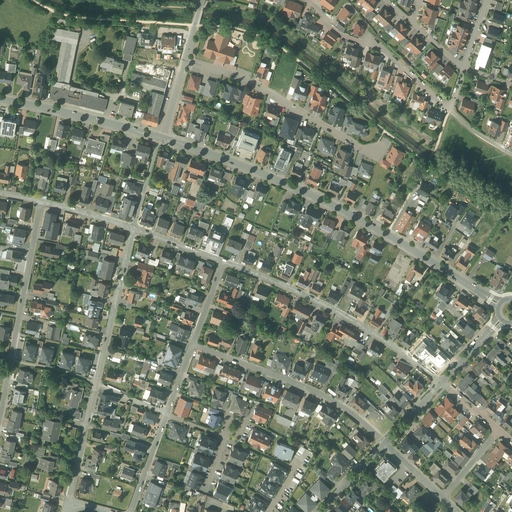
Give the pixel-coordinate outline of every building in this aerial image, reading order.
[(290,1),(287,0),(283,11),(285,12),(285,13),(294,17),(295,15),(297,16),(301,6),(298,4),(290,1)] [(320,0),(320,1),(330,9),(336,0),(320,0)] [(377,2),(374,0),(367,0),(363,5),(369,10),(370,9),(377,2)] [(463,0),(463,2),(461,1),(459,5),(461,5),(459,10),(462,11),(460,16),(471,20),(473,14),(473,15),(476,7),(475,6),(476,0),(463,0)] [(503,4),(497,1),(494,9),(501,11),(503,4)] [(345,7),(343,10),(340,13),(341,13),(338,16),(346,21),(348,18),(348,19),(350,16),(350,15),(352,13),(345,7)] [(379,20),(388,11),(386,10),(386,11),(382,7),(376,14),(375,16),(379,20)] [(433,9),(426,7),(425,10),(425,11),(425,12),(424,11),(424,13),(435,17),(437,11),(433,9)] [(373,12),(370,9),(369,10),(365,15),(368,18),(373,12)] [(385,25),(387,21),(392,16),(389,13),(388,11),(379,20),(385,25)] [(504,15),(494,12),(491,20),(500,23),(501,23),(504,15)] [(435,17),(424,13),(423,15),(424,15),(423,16),(422,20),(429,22),(433,23),(435,17)] [(313,17),(305,14),(303,19),(301,25),(309,28),(311,24),(313,17)] [(500,23),(491,20),(489,26),(498,29),(500,23)] [(398,21),(393,27),(390,30),(395,34),(404,26),(401,23),(401,24),(398,21)] [(360,23),(358,22),(356,23),(353,32),(359,34),(361,35),(362,32),(362,31),(364,28),(364,27),(364,26),(361,25),(360,23)] [(345,28),(338,23),(335,27),(342,32),(345,28)] [(319,27),(311,24),(309,28),(307,31),(316,34),(319,27)] [(468,29),(457,25),(456,27),(452,25),(446,42),(450,44),(450,46),(461,50),(462,46),(463,43),(466,36),(468,29)] [(406,28),(404,26),(395,34),(400,39),(403,35),(408,30),(406,28)] [(489,26),(486,34),(496,38),(499,29),(498,29),(489,26)] [(79,32),(54,27),(52,40),(62,41),(51,98),(104,111),(107,99),(98,97),(99,93),(69,85),(70,84),(69,84),(79,32)] [(337,36),(330,30),(327,34),(334,40),(337,36)] [(146,34),(142,34),(141,44),(151,44),(152,44),(153,34),(149,34),(146,33),(146,34)] [(205,52),(204,54),(215,58),(215,57),(218,58),(218,59),(229,63),(230,60),(231,61),(235,49),(226,46),(229,37),(218,33),(215,42),(209,40),(204,52),(205,52)] [(326,33),(320,41),(329,48),(335,40),(334,40),(327,34),(326,33)] [(124,53),(133,55),(137,38),(127,35),(122,52),(124,53)] [(406,38),(403,35),(400,39),(398,41),(401,44),(406,38)] [(414,36),(409,41),(406,44),(411,48),(419,40),(418,38),(417,39),(414,36)] [(492,40),(484,37),(482,44),(490,46),(492,40)] [(409,41),(406,38),(401,44),(404,47),(406,44),(409,41)] [(421,41),(419,40),(411,48),(416,53),(419,50),(424,45),(420,42),(421,41)] [(490,46),(482,44),(479,53),(486,56),(490,46)] [(353,47),(348,46),(343,60),(343,61),(351,63),(351,65),(356,67),(356,65),(359,58),(356,57),(356,56),(358,49),(353,47)] [(439,58),(432,51),(430,54),(428,52),(425,55),(428,57),(426,59),(431,64),(429,66),(431,67),(436,61),(439,58)] [(133,55),(124,53),(122,59),(131,61),(133,55)] [(370,54),(367,53),(363,64),(369,66),(373,55),(370,53),(370,54)] [(479,53),(475,63),(483,65),(486,56),(479,53)] [(114,58),(103,55),(101,64),(107,65),(107,67),(111,68),(113,60),(114,58)] [(377,56),(373,55),(369,66),(376,68),(379,57),(376,56),(377,56)] [(124,63),(113,60),(111,68),(111,69),(117,70),(117,72),(121,73),(124,63)] [(436,61),(431,67),(434,70),(440,64),(436,61)] [(434,70),(434,71),(439,75),(440,73),(439,72),(443,67),(440,64),(434,70)] [(443,67),(439,72),(440,73),(446,78),(447,77),(448,77),(450,75),(450,74),(453,70),(446,64),(443,67)] [(261,66),(260,65),(259,69),(258,69),(257,71),(258,71),(257,75),(265,78),(266,75),(269,76),(271,70),(268,69),(268,68),(265,67),(261,66)] [(390,70),(381,67),(377,81),(380,82),(385,84),(389,73),(390,70)] [(8,73),(0,71),(0,81),(3,82),(3,81),(10,82),(12,73),(11,73),(12,72),(11,70),(8,70),(8,73)] [(168,80),(133,72),(130,85),(154,91),(164,94),(168,80)] [(394,74),(389,73),(385,84),(380,82),(379,85),(389,89),(394,74)] [(32,76),(19,74),(17,83),(25,84),(24,88),(29,90),(32,76)] [(45,75),(39,74),(37,83),(39,84),(36,94),(45,96),(47,85),(43,84),(45,75)] [(201,78),(191,75),(187,87),(197,90),(201,78)] [(402,77),(396,75),(394,84),(397,85),(398,82),(400,83),(402,77)] [(301,79),(293,77),(291,85),(295,87),(296,84),(299,85),(301,79)] [(216,83),(207,80),(203,94),(207,95),(208,93),(212,94),(212,95),(213,95),(216,83)] [(487,84),(478,81),(475,89),(484,92),(485,91),(487,84)] [(400,83),(398,82),(397,85),(394,94),(397,95),(397,96),(397,97),(398,98),(399,98),(401,98),(402,98),(402,96),(405,98),(410,86),(405,84),(406,83),(403,82),(402,83),(400,83)] [(237,87),(227,84),(222,96),(233,100),(234,97),(235,96),(237,97),(237,98),(242,100),(245,92),(238,89),(238,90),(237,89),(237,87)] [(299,85),(296,84),(295,87),(292,95),(295,96),(295,97),(299,98),(303,100),(307,90),(306,90),(303,89),(304,87),(299,85)] [(318,88),(312,85),(309,94),(313,95),(314,92),(317,92),(318,88)] [(503,90),(494,86),(491,96),(499,99),(500,100),(501,98),(503,90)] [(164,94),(154,91),(148,112),(153,113),(152,115),(158,116),(164,94)] [(317,92),(314,92),(313,95),(311,102),(313,102),(311,108),(322,111),(327,97),(322,96),(322,94),(317,92)] [(423,97),(413,93),(411,101),(414,102),(414,104),(418,106),(418,105),(420,106),(422,99),(423,97)] [(246,95),(243,103),(247,104),(250,97),(252,98),(252,97),(246,95)] [(252,98),(250,97),(247,104),(246,108),(251,110),(250,112),(255,114),(256,110),(257,111),(260,102),(259,101),(259,99),(255,98),(255,99),(252,98)] [(480,100),(471,97),(470,101),(474,103),(474,104),(478,106),(480,100)] [(501,98),(500,100),(499,99),(497,106),(503,108),(506,99),(501,98)] [(428,101),(422,99),(420,106),(419,107),(425,109),(427,103),(428,101)] [(470,101),(463,99),(460,108),(465,110),(465,112),(467,111),(473,113),(474,109),(472,108),(474,104),(474,103),(470,101)] [(134,105),(121,102),(118,112),(131,116),(134,105)] [(184,122),(187,123),(191,111),(193,111),(195,106),(186,103),(185,106),(182,105),(176,123),(182,125),(184,122)] [(278,109),(268,106),(266,112),(265,112),(264,112),(263,115),(264,116),(267,116),(268,116),(268,115),(273,117),(275,118),(276,116),(277,114),(277,113),(278,112),(277,111),(278,109)] [(335,110),(330,109),(328,115),(331,116),(330,119),(339,122),(340,118),(341,115),(342,116),(344,111),(343,110),(343,109),(336,107),(335,110)] [(430,109),(429,109),(428,111),(428,112),(427,113),(426,115),(427,116),(425,119),(431,121),(431,122),(435,123),(438,124),(442,114),(434,112),(435,111),(430,109)] [(152,115),(144,112),(141,121),(156,125),(158,119),(159,116),(158,116),(152,115)] [(275,118),(273,117),(270,124),(277,126),(279,117),(276,116),(275,118)] [(278,134),(292,139),(298,121),(285,116),(278,134)] [(351,118),(346,116),(343,124),(349,126),(349,125),(350,125),(349,125),(351,118)] [(15,121),(2,119),(0,130),(0,132),(13,135),(15,121)] [(36,121),(25,119),(23,127),(23,129),(25,130),(34,131),(36,121)] [(201,128),(198,127),(198,126),(191,123),(188,131),(191,132),(191,133),(192,133),(193,133),(193,136),(194,136),(194,137),(203,140),(203,139),(205,134),(206,130),(209,121),(203,120),(201,128)] [(509,122),(502,120),(501,124),(502,125),(501,129),(506,131),(509,122)] [(366,126),(352,121),(350,125),(349,131),(359,134),(360,132),(364,133),(366,126)] [(501,124),(492,121),(489,131),(499,135),(501,129),(502,125),(501,124)] [(68,126),(59,124),(57,134),(65,136),(68,126)] [(236,126),(230,124),(228,130),(228,132),(232,133),(233,135),(236,126)] [(313,131),(304,127),(303,130),(301,136),(303,137),(310,139),(313,131)] [(83,131),(74,129),(72,138),(81,140),(82,138),(83,131)] [(258,138),(242,132),(241,135),(240,135),(236,145),(244,148),(245,145),(247,146),(246,149),(254,152),(257,142),(258,138)] [(230,137),(220,134),(218,137),(217,138),(215,143),(220,144),(220,145),(223,146),(224,146),(227,147),(230,137)] [(126,140),(114,137),(111,147),(123,150),(126,140)] [(105,142),(89,138),(85,151),(101,155),(105,142)] [(333,142),(321,139),(318,148),(328,152),(329,152),(332,146),(333,142)] [(150,147),(138,143),(135,153),(137,153),(136,156),(142,158),(142,160),(146,161),(150,147)] [(336,147),(332,146),(329,152),(328,152),(327,154),(333,155),(336,147)] [(404,153),(393,147),(387,159),(397,165),(398,163),(399,162),(401,160),(400,159),(404,153)] [(271,153),(261,149),(257,159),(258,160),(258,161),(261,162),(261,161),(265,162),(267,159),(269,159),(271,153)] [(343,150),(340,149),(338,153),(337,153),(336,158),(337,158),(334,166),(342,169),(343,166),(346,167),(347,164),(350,153),(347,152),(347,151),(343,150)] [(170,153),(160,150),(158,158),(159,158),(157,164),(162,166),(163,164),(163,163),(166,164),(168,161),(168,160),(170,153)] [(126,153),(124,162),(134,165),(136,156),(126,153)] [(281,154),(279,159),(275,158),(272,165),(283,170),(288,157),(281,154)] [(187,158),(177,155),(175,163),(180,165),(184,166),(187,158)] [(390,163),(383,159),(380,165),(387,169),(390,163)] [(198,162),(191,160),(188,169),(192,170),(192,172),(194,173),(198,162)] [(175,163),(173,162),(169,172),(168,178),(176,180),(179,170),(180,165),(175,163)] [(205,165),(198,162),(194,173),(197,174),(198,172),(202,174),(205,165)] [(371,166),(361,162),(358,171),(368,174),(371,166)] [(327,166),(321,163),(319,167),(321,168),(321,169),(320,172),(324,173),(327,166)] [(27,166),(18,164),(16,173),(20,174),(19,177),(25,178),(27,166)] [(347,164),(346,167),(343,166),(342,169),(341,172),(350,175),(353,166),(347,164)] [(302,170),(293,166),(290,173),(294,175),(299,177),(302,170)] [(321,169),(314,166),(310,173),(318,176),(320,172),(321,169)] [(49,170),(37,167),(34,178),(40,179),(38,187),(44,189),(47,176),(48,176),(49,170)] [(223,171),(212,167),(208,176),(209,176),(209,175),(217,178),(217,180),(216,183),(215,183),(223,186),(226,179),(221,177),(223,171)] [(5,173),(0,172),(0,180),(8,182),(10,182),(11,178),(9,178),(10,174),(9,174),(5,173)] [(310,173),(310,172),(306,180),(316,185),(319,177),(318,176),(310,173)] [(237,177),(233,186),(235,186),(233,191),(240,194),(243,190),(244,190),(248,181),(237,177)] [(67,183),(56,180),(54,188),(60,190),(60,192),(65,193),(67,183)] [(353,182),(348,180),(347,181),(345,186),(349,189),(353,182)] [(127,181),(124,190),(137,194),(139,187),(134,185),(134,183),(127,181)] [(332,181),(332,183),(331,183),(327,190),(328,190),(327,191),(331,193),(332,192),(336,194),(340,187),(334,184),(335,182),(332,181)] [(426,196),(431,187),(422,182),(417,191),(422,194),(426,196)] [(106,183),(105,183),(102,193),(98,197),(109,200),(106,211),(111,213),(115,197),(110,196),(114,185),(106,183)] [(267,188),(257,184),(254,192),(255,192),(253,195),(258,197),(259,194),(264,195),(267,188)] [(91,187),(84,186),(82,196),(88,198),(91,187)] [(352,193),(348,191),(344,198),(353,203),(357,196),(354,194),(355,193),(353,192),(352,193)] [(422,194),(419,198),(426,202),(429,197),(426,196),(422,194)] [(82,196),(81,196),(79,203),(87,206),(89,198),(88,198),(82,196)] [(125,196),(119,214),(131,218),(137,200),(125,196)] [(98,197),(97,197),(95,205),(101,208),(101,210),(106,211),(109,200),(98,197)] [(372,197),(369,202),(365,210),(372,213),(377,205),(376,205),(378,201),(372,197)] [(195,201),(187,198),(185,204),(193,207),(195,201)] [(293,201),(290,200),(288,203),(286,208),(286,209),(296,213),(300,204),(296,203),(296,202),(293,201)] [(204,205),(195,201),(193,207),(202,210),(204,205)] [(284,201),(280,210),(285,212),(286,209),(286,208),(288,203),(284,201)] [(168,204),(161,202),(158,209),(165,212),(168,204)] [(466,208),(460,204),(457,209),(459,210),(458,213),(461,215),(466,208)] [(451,205),(445,214),(446,215),(449,217),(450,217),(454,219),(458,213),(459,210),(457,209),(451,205)] [(320,212),(308,206),(303,216),(312,220),(313,218),(317,220),(320,212)] [(30,209),(20,207),(19,210),(21,210),(19,221),(24,222),(24,218),(28,219),(30,209)] [(150,209),(145,207),(142,215),(140,222),(150,226),(151,222),(153,223),(155,218),(147,215),(150,209)] [(389,214),(384,211),(380,218),(389,223),(393,216),(396,210),(395,210),(392,208),(389,214)] [(56,214),(47,212),(47,214),(47,217),(45,216),(43,224),(45,224),(45,227),(47,228),(47,232),(48,232),(48,236),(56,238),(59,222),(55,221),(56,214)] [(400,220),(396,227),(405,232),(414,217),(411,215),(407,213),(405,212),(401,219),(405,221),(404,222),(400,220)] [(466,214),(461,223),(465,225),(467,226),(470,228),(471,227),(475,220),(472,218),(466,214)] [(226,216),(223,223),(230,226),(233,219),(226,216)] [(334,222),(325,218),(321,227),(329,231),(330,232),(331,229),(334,222)] [(68,223),(66,222),(63,231),(71,234),(72,229),(77,230),(79,222),(69,219),(68,223)] [(159,219),(155,228),(165,232),(168,224),(162,222),(162,220),(159,219)] [(177,227),(173,226),(171,234),(180,237),(184,226),(182,225),(184,221),(179,220),(177,227)] [(197,228),(190,226),(187,235),(198,240),(200,236),(201,237),(204,229),(207,231),(209,224),(200,220),(197,228)] [(423,222),(419,220),(413,231),(423,236),(429,226),(423,222)] [(351,228),(342,223),(338,230),(339,231),(336,237),(342,240),(344,234),(347,235),(351,228)] [(104,228),(94,226),(93,233),(92,237),(101,239),(102,232),(103,232),(104,228)] [(225,232),(211,226),(205,241),(219,246),(225,232)] [(474,229),(471,227),(470,228),(467,226),(464,230),(471,235),(474,229)] [(23,230),(15,228),(14,237),(20,238),(19,241),(24,242),(25,236),(26,231),(23,230)] [(330,232),(329,231),(329,232),(328,232),(326,236),(331,239),(333,235),(335,231),(331,229),(330,232)] [(250,234),(243,231),(241,237),(247,240),(250,234)] [(124,236),(111,232),(109,236),(113,237),(112,241),(122,244),(124,236)] [(367,237),(361,234),(362,234),(358,232),(353,239),(351,243),(357,247),(359,243),(363,245),(363,244),(367,237)] [(81,235),(75,234),(73,241),(80,243),(81,235)] [(431,236),(426,244),(430,246),(435,250),(440,242),(436,240),(438,237),(435,235),(433,238),(431,236)] [(241,243),(229,238),(225,247),(230,249),(230,248),(238,251),(237,252),(238,252),(241,243)] [(254,242),(247,240),(244,247),(251,250),(254,242)] [(383,246),(374,241),(371,248),(375,251),(374,252),(378,254),(379,253),(383,246)] [(56,247),(49,245),(49,246),(42,244),(40,254),(46,255),(46,254),(58,257),(60,248),(56,247)] [(150,248),(139,244),(136,252),(147,257),(150,248)] [(363,245),(359,252),(364,255),(368,247),(363,244),(363,245)] [(476,250),(468,245),(465,250),(471,255),(472,256),(476,250)] [(278,246),(274,254),(278,257),(282,248),(278,246)] [(455,253),(446,247),(442,254),(445,257),(450,260),(455,253)] [(173,253),(163,249),(160,258),(164,260),(170,262),(173,253)] [(494,253),(487,249),(483,256),(489,260),(494,253)] [(92,251),(89,250),(87,258),(96,260),(98,253),(92,251)] [(465,250),(455,264),(463,269),(469,261),(467,260),(471,255),(465,250)] [(22,252),(13,251),(12,258),(11,259),(20,261),(22,261),(22,256),(21,256),(22,252)] [(255,257),(245,253),(242,260),(252,264),(255,257)] [(379,258),(372,254),(369,259),(377,263),(379,258)] [(266,261),(264,260),(263,260),(262,262),(260,268),(268,271),(272,263),(271,263),(273,257),(268,255),(266,261)] [(188,259),(186,258),(180,256),(178,261),(176,267),(181,269),(180,269),(186,271),(191,273),(193,266),(195,261),(188,259)] [(114,261),(104,259),(103,263),(104,263),(103,269),(102,268),(101,272),(99,271),(98,275),(100,275),(100,276),(110,278),(112,271),(111,270),(113,261),(114,261)] [(205,263),(199,260),(196,267),(201,269),(203,265),(204,265),(205,263)] [(148,264),(145,264),(143,271),(142,271),(141,277),(136,275),(134,283),(143,285),(143,282),(148,283),(150,274),(151,274),(153,266),(148,264)] [(424,269),(415,264),(411,270),(411,271),(416,273),(420,276),(424,269)] [(204,265),(203,265),(201,269),(200,272),(204,274),(202,280),(207,282),(212,268),(204,265)] [(498,268),(497,270),(496,270),(495,273),(495,274),(491,283),(500,288),(503,281),(505,281),(509,274),(507,273),(506,272),(498,268)] [(283,269),(280,276),(288,279),(291,273),(288,271),(283,269)] [(416,273),(411,271),(406,279),(405,280),(409,283),(410,282),(411,281),(410,280),(411,278),(412,279),(416,273)] [(1,274),(0,282),(0,286),(8,288),(7,288),(8,283),(16,285),(18,277),(9,275),(2,274),(1,274)] [(237,278),(227,274),(225,282),(234,285),(237,278)] [(303,277),(300,276),(297,283),(305,287),(308,280),(307,279),(303,277)] [(43,284),(35,283),(34,287),(33,287),(32,290),(33,290),(33,291),(42,292),(43,289),(49,290),(51,283),(43,282),(43,284)] [(110,284),(101,282),(99,292),(98,294),(107,296),(110,284)] [(321,287),(313,283),(310,290),(318,293),(321,287)] [(452,290),(443,283),(436,293),(443,299),(445,300),(452,290)] [(354,284),(353,284),(350,288),(347,294),(351,296),(351,295),(358,299),(360,295),(362,291),(363,289),(354,284)] [(268,290),(258,286),(254,295),(260,297),(265,299),(266,295),(267,295),(268,290)] [(339,295),(333,292),(334,291),(331,289),(330,290),(326,298),(336,303),(339,295)] [(140,293),(130,290),(127,300),(135,302),(136,299),(138,299),(140,293)] [(202,296),(189,292),(186,298),(185,301),(191,304),(192,302),(199,304),(202,296)] [(230,295),(224,293),(223,293),(220,292),(217,300),(226,303),(226,305),(231,307),(232,304),(234,305),(236,300),(229,297),(230,295)] [(14,296),(6,294),(5,295),(0,293),(0,303),(4,304),(4,303),(12,304),(14,296)] [(289,299),(278,294),(274,303),(280,306),(280,305),(284,307),(284,308),(285,306),(289,299)] [(473,304),(459,294),(454,302),(464,308),(466,305),(470,308),(473,304)] [(365,300),(360,298),(357,304),(361,307),(365,300)] [(445,300),(443,299),(437,307),(442,311),(448,305),(444,302),(445,300)] [(44,303),(31,301),(30,309),(42,312),(44,303)] [(97,305),(88,302),(87,308),(89,308),(87,316),(88,316),(97,318),(100,306),(100,305),(97,305)] [(301,304),(296,302),(292,310),(297,313),(295,317),(299,319),(300,318),(300,317),(305,319),(306,317),(310,310),(301,305),(301,304)] [(464,308),(454,302),(452,305),(458,310),(463,314),(465,316),(468,311),(464,308)] [(183,306),(174,303),(173,308),(182,311),(181,311),(183,306)] [(357,304),(354,308),(352,306),(350,310),(352,312),(361,317),(365,309),(361,307),(357,304)] [(290,308),(285,306),(284,308),(281,314),(286,316),(290,308)] [(488,314),(480,306),(475,311),(474,313),(480,318),(479,320),(482,322),(486,318),(485,317),(488,314)] [(463,314),(458,310),(453,314),(459,319),(463,314)] [(186,312),(183,311),(182,311),(179,320),(182,321),(188,323),(188,322),(192,323),(195,315),(192,315),(193,313),(186,311),(186,312)] [(219,323),(223,325),(225,319),(230,321),(231,317),(222,313),(222,314),(214,311),(211,318),(216,320),(215,322),(219,323)] [(326,318),(317,313),(313,321),(314,322),(319,324),(322,325),(324,322),(325,323),(327,319),(326,318)] [(374,314),(372,313),(370,317),(372,318),(369,322),(377,327),(382,319),(378,317),(374,314)] [(97,318),(88,316),(86,324),(89,324),(89,325),(93,326),(93,325),(97,326),(98,318),(97,318)] [(397,321),(392,317),(387,325),(390,327),(387,333),(393,337),(398,330),(397,330),(400,326),(401,325),(401,324),(400,325),(396,322),(397,321)] [(300,319),(295,330),(301,333),(303,329),(306,322),(300,319)] [(466,326),(460,320),(456,324),(462,330),(466,326)] [(34,323),(27,322),(26,331),(36,333),(38,323),(34,323)] [(319,324),(314,322),(311,328),(316,331),(319,324)] [(338,329),(333,326),(329,332),(330,333),(327,337),(332,340),(335,335),(339,338),(341,334),(345,336),(350,329),(341,324),(339,327),(338,329)] [(474,331),(467,324),(466,326),(462,330),(461,330),(468,337),(474,331)] [(56,326),(49,325),(47,336),(54,338),(56,326)] [(10,328),(1,326),(0,330),(0,337),(8,339),(10,328)] [(189,330),(177,326),(176,329),(176,330),(177,330),(175,335),(175,337),(178,338),(186,340),(189,330)] [(131,329),(125,327),(125,329),(121,328),(119,336),(122,337),(120,344),(127,346),(129,338),(131,329)] [(350,329),(345,336),(346,336),(343,340),(352,345),(354,341),(359,334),(350,329)] [(413,329),(408,337),(412,339),(417,332),(413,329)] [(312,334),(305,330),(303,334),(302,336),(309,340),(312,334)] [(456,339),(448,332),(445,335),(443,337),(447,340),(450,343),(447,345),(449,346),(449,347),(454,352),(462,344),(456,339)] [(99,336),(85,333),(83,344),(96,348),(99,336)] [(405,334),(400,342),(407,347),(412,339),(408,337),(405,334)] [(218,338),(210,335),(207,342),(216,345),(217,342),(221,343),(222,339),(218,337),(218,338)] [(232,338),(224,335),(222,339),(221,343),(229,346),(231,342),(232,338)] [(247,340),(239,337),(235,349),(243,352),(246,344),(247,340)] [(382,349),(372,342),(367,350),(379,357),(382,353),(380,352),(382,349)] [(34,360),(37,346),(25,343),(22,357),(34,360)] [(260,345),(255,343),(252,350),(258,352),(260,345)] [(163,361),(175,366),(182,348),(169,344),(163,361)] [(503,350),(497,344),(492,350),(497,355),(500,353),(503,350)] [(50,363),(54,349),(42,346),(39,360),(50,363)] [(252,350),(249,357),(258,361),(261,353),(258,352),(252,350)] [(362,350),(358,357),(362,360),(366,352),(362,350)] [(497,355),(492,350),(487,355),(492,361),(495,357),(497,355)] [(71,368),(74,354),(62,351),(59,365),(71,368)] [(505,352),(502,355),(500,353),(497,355),(507,364),(510,361),(505,356),(507,354),(505,352)] [(285,356),(280,354),(280,355),(280,354),(279,356),(275,355),(273,360),(272,364),(276,366),(276,365),(286,368),(288,364),(290,358),(285,356)] [(507,364),(497,355),(495,357),(505,366),(507,364)] [(87,373),(90,359),(78,356),(75,370),(87,373)] [(205,358),(200,356),(199,359),(198,359),(197,361),(197,362),(196,366),(197,367),(204,369),(208,358),(205,357),(205,358)] [(215,361),(210,359),(208,358),(204,369),(210,371),(212,372),(213,368),(214,367),(215,365),(213,365),(215,361)] [(483,359),(478,364),(483,370),(485,368),(489,364),(483,359)] [(313,363),(306,361),(304,367),(307,368),(306,370),(309,372),(313,363)] [(339,366),(328,361),(326,367),(330,368),(329,370),(335,373),(339,366)] [(409,368),(399,361),(396,365),(393,369),(395,371),(403,377),(409,368)] [(392,362),(387,368),(391,371),(393,369),(396,365),(392,362)] [(300,364),(298,363),(296,364),(296,363),(292,373),(296,375),(296,376),(299,377),(299,376),(303,377),(306,370),(307,368),(304,367),(300,365),(300,364)] [(221,367),(218,374),(228,378),(232,367),(224,364),(223,366),(222,366),(221,367)] [(328,369),(316,364),(311,374),(318,377),(317,379),(323,382),(325,377),(325,376),(327,376),(329,372),(327,371),(328,369)] [(478,364),(472,370),(478,375),(481,372),(483,370),(478,364)] [(240,370),(232,367),(228,378),(238,382),(238,381),(240,375),(240,374),(241,372),(240,372),(240,370)] [(29,371),(20,369),(18,381),(26,383),(27,379),(32,380),(34,373),(29,372),(29,371)] [(117,372),(107,370),(106,378),(115,380),(116,377),(117,373),(117,372)] [(173,375),(161,371),(158,380),(169,384),(173,375)] [(500,373),(494,380),(499,385),(505,378),(500,373)] [(469,374),(463,379),(469,385),(471,383),(475,379),(469,374)] [(494,380),(488,374),(486,376),(492,382),(494,380)] [(254,378),(248,375),(245,382),(244,385),(244,386),(251,388),(254,378)] [(342,376),(339,383),(335,391),(344,395),(348,387),(344,385),(347,378),(342,376)] [(261,380),(254,378),(251,388),(257,390),(259,386),(261,380)] [(149,382),(142,379),(139,387),(147,389),(149,382)] [(354,379),(349,386),(353,388),(357,382),(354,379)] [(463,379),(458,385),(464,390),(467,387),(469,385),(463,379)] [(196,381),(193,380),(193,382),(192,384),(191,383),(190,387),(190,388),(189,391),(190,393),(192,393),(193,393),(196,394),(197,395),(199,396),(200,395),(204,384),(196,381)] [(417,380),(413,384),(408,380),(405,384),(409,388),(409,389),(415,394),(423,386),(417,380)] [(73,385),(66,384),(66,385),(63,385),(62,391),(65,392),(64,397),(70,398),(68,406),(78,408),(81,394),(82,395),(83,388),(77,386),(78,384),(73,383),(73,385)] [(265,390),(263,396),(267,397),(271,399),(275,401),(277,397),(280,398),(281,395),(278,394),(280,389),(276,388),(276,387),(272,385),(272,386),(268,385),(268,384),(265,390)] [(389,390),(382,384),(378,389),(382,393),(385,395),(389,390)] [(25,390),(15,388),(14,391),(15,391),(13,401),(18,402),(22,403),(23,402),(22,402),(23,398),(24,398),(25,390)] [(166,393),(156,389),(153,388),(152,391),(150,391),(147,399),(152,401),(153,399),(156,400),(157,398),(163,401),(166,393)] [(225,392),(216,388),(215,390),(214,392),(213,395),(211,400),(210,403),(220,406),(221,404),(223,400),(223,398),(224,398),(225,394),(225,392)] [(478,392),(474,389),(472,391),(471,391),(468,394),(469,394),(474,399),(479,394),(478,392)] [(299,396),(287,390),(282,401),(289,404),(289,403),(294,405),(294,406),(294,407),(299,396)] [(102,393),(100,404),(99,404),(97,411),(110,414),(112,408),(111,407),(112,401),(117,402),(118,397),(102,393)] [(385,395),(382,393),(379,397),(385,403),(389,399),(385,395)] [(368,405),(356,394),(354,397),(352,395),(348,400),(350,401),(349,403),(362,413),(366,408),(369,405),(368,405)] [(404,394),(400,398),(395,394),(392,397),(397,401),(396,401),(403,407),(410,400),(404,394)] [(481,396),(477,400),(476,401),(475,399),(474,399),(476,401),(477,400),(482,406),(487,401),(479,394),(481,396)] [(501,395),(496,401),(498,402),(495,406),(497,408),(505,398),(501,395)] [(234,401),(230,410),(237,413),(242,400),(236,397),(234,401)] [(453,404),(446,397),(435,409),(442,416),(443,415),(451,422),(457,417),(460,414),(452,406),(453,404)] [(192,402),(180,398),(178,404),(189,409),(192,402)] [(505,398),(497,408),(499,409),(500,409),(501,409),(506,403),(507,402),(508,402),(509,401),(505,398)] [(314,403),(305,399),(301,408),(310,413),(312,410),(314,404),(314,403)] [(249,403),(242,400),(237,413),(243,415),(246,408),(249,403)] [(376,407),(370,402),(368,405),(369,405),(366,408),(371,413),(372,412),(372,411),(376,407)] [(495,406),(490,402),(485,408),(492,414),(497,408),(495,406)] [(189,409),(178,404),(175,412),(187,416),(189,409)] [(266,409),(257,405),(256,409),(255,408),(255,409),(254,412),(252,417),(256,418),(255,419),(259,421),(260,420),(264,422),(267,414),(269,415),(272,410),(266,408),(266,409)] [(333,410),(327,406),(326,407),(323,405),(316,416),(331,424),(333,421),(334,421),(338,414),(332,411),(333,410)] [(387,411),(385,413),(392,419),(398,412),(392,406),(390,407),(387,411)] [(499,409),(497,408),(492,414),(499,419),(504,413),(499,409)] [(17,410),(13,409),(11,419),(18,421),(20,421),(22,411),(17,410)] [(80,413),(70,411),(69,417),(79,419),(80,413)] [(157,416),(146,412),(143,420),(154,424),(157,416)] [(429,412),(422,420),(428,426),(435,418),(429,412)] [(460,414),(457,417),(461,421),(465,416),(461,413),(460,414)] [(221,417),(212,414),(209,424),(217,427),(218,424),(219,424),(220,421),(220,420),(221,417)] [(292,421),(279,415),(276,422),(289,427),(292,421)] [(381,417),(378,421),(373,416),(370,420),(375,424),(381,430),(388,423),(382,417),(381,417)] [(465,416),(459,424),(462,426),(468,419),(465,416)] [(511,420),(511,419),(507,417),(503,422),(509,428),(511,424),(511,420)] [(11,419),(9,419),(7,428),(17,430),(18,426),(17,426),(18,421),(11,419)] [(56,422),(46,419),(45,425),(44,425),(43,429),(44,430),(42,438),(54,440),(54,439),(57,439),(60,427),(61,427),(62,422),(56,421),(56,422)] [(113,421),(104,419),(102,426),(116,430),(118,424),(118,422),(113,421)] [(486,429),(477,421),(470,429),(474,432),(474,431),(480,437),(486,429)] [(147,429),(134,424),(131,432),(144,437),(147,429)] [(174,424),(169,437),(176,439),(181,426),(174,424)] [(426,428),(422,424),(413,433),(420,439),(424,435),(429,441),(430,441),(435,436),(426,428)] [(77,428),(70,426),(68,435),(74,437),(77,428)] [(181,426),(176,439),(182,442),(187,429),(181,426)] [(271,437),(253,428),(247,440),(252,442),(252,443),(260,447),(261,446),(265,448),(271,437)] [(370,442),(356,428),(349,435),(363,449),(366,446),(366,447),(368,444),(370,442)] [(104,433),(93,430),(91,438),(102,441),(104,433)] [(472,439),(471,440),(463,434),(458,440),(459,441),(459,440),(465,446),(473,452),(478,444),(472,439)] [(216,440),(202,435),(197,448),(211,453),(216,440)] [(413,443),(406,436),(399,444),(405,451),(409,446),(412,449),(414,451),(418,448),(420,445),(418,444),(416,446),(413,443)] [(15,440),(6,438),(4,448),(11,450),(12,450),(13,446),(14,447),(15,440)] [(430,441),(429,441),(424,446),(428,450),(430,452),(432,453),(433,453),(437,448),(442,442),(439,439),(434,445),(430,441)] [(146,446),(136,442),(135,446),(126,442),(124,448),(134,452),(134,451),(136,451),(134,457),(135,460),(138,461),(141,459),(142,457),(143,457),(143,456),(146,446)] [(277,442),(273,451),(278,453),(277,455),(285,458),(286,456),(290,458),(294,448),(291,447),(291,446),(280,442),(280,443),(277,442)] [(500,442),(489,455),(492,458),(496,461),(503,453),(509,457),(509,458),(511,454),(511,452),(507,448),(500,442)] [(356,451),(348,444),(342,450),(350,458),(356,451)] [(424,446),(423,445),(419,449),(427,456),(430,452),(428,450),(424,446)] [(242,450),(234,446),(232,451),(231,451),(229,454),(230,455),(228,459),(236,462),(241,464),(246,452),(242,450)] [(469,456),(462,450),(456,446),(453,450),(454,451),(458,454),(455,459),(462,465),(469,456)] [(4,448),(2,448),(0,458),(9,461),(11,450),(4,448)] [(103,451),(94,449),(92,459),(94,460),(100,461),(102,455),(104,455),(105,451),(103,451)] [(452,455),(446,450),(443,453),(449,458),(452,455)] [(43,453),(35,452),(34,456),(41,458),(39,467),(52,469),(54,461),(56,461),(57,457),(50,455),(50,456),(42,454),(43,453)] [(196,453),(195,453),(191,465),(196,467),(205,470),(210,459),(200,455),(196,453)] [(412,453),(408,458),(414,464),(418,459),(412,453)] [(348,464),(337,454),(331,460),(336,465),(328,473),(333,478),(343,468),(344,469),(348,464)] [(94,460),(92,459),(87,458),(85,466),(87,467),(87,469),(88,469),(94,471),(96,463),(93,462),(94,460)] [(386,458),(373,472),(380,478),(382,475),(390,467),(393,464),(386,458)] [(492,458),(486,465),(487,465),(492,470),(495,467),(493,465),(496,461),(492,458)] [(459,465),(452,460),(450,462),(448,460),(444,465),(455,474),(458,469),(457,468),(459,465)] [(164,464),(157,461),(153,472),(159,475),(159,476),(163,477),(167,465),(164,464)] [(437,465),(434,462),(429,468),(436,474),(439,470),(441,468),(437,465)] [(274,463),(267,474),(270,476),(275,479),(280,482),(287,471),(274,463)] [(234,467),(226,464),(224,469),(224,468),(222,472),(223,472),(221,476),(228,479),(234,482),(234,481),(239,470),(239,469),(234,467)] [(492,470),(487,465),(483,470),(487,473),(488,472),(491,475),(494,471),(492,470)] [(128,468),(124,466),(123,468),(120,475),(131,479),(132,476),(133,476),(133,475),(133,474),(134,470),(128,468)] [(3,467),(3,469),(0,467),(0,476),(7,478),(9,470),(7,469),(7,468),(3,467)] [(390,467),(382,475),(387,480),(395,471),(390,467)] [(483,470),(480,467),(475,472),(482,479),(487,473),(483,470)] [(327,475),(321,469),(317,473),(324,479),(327,475)] [(439,470),(436,474),(433,477),(435,479),(438,481),(437,481),(443,487),(449,480),(439,470)] [(196,473),(191,471),(191,472),(189,477),(201,481),(203,476),(196,473)] [(201,481),(189,477),(187,483),(192,485),(199,487),(201,481)] [(265,478),(258,489),(271,497),(278,485),(273,482),(268,479),(265,478)] [(91,481),(82,479),(80,489),(79,492),(87,494),(88,491),(91,481)] [(62,483),(53,480),(50,492),(59,494),(60,494),(59,494),(61,487),(62,483)] [(316,481),(310,488),(314,492),(318,496),(321,498),(330,489),(327,486),(325,487),(323,485),(324,484),(320,480),(318,483),(316,481)] [(370,484),(366,480),(359,487),(361,489),(365,492),(369,488),(372,485),(370,484)] [(19,483),(10,481),(9,485),(11,485),(10,488),(18,490),(19,483)] [(9,485),(0,482),(0,492),(1,493),(2,494),(4,494),(4,493),(9,495),(9,494),(8,494),(9,490),(10,490),(10,488),(11,485),(9,485)] [(162,487),(149,482),(147,491),(159,495),(162,487)] [(187,483),(185,482),(183,488),(190,490),(192,485),(187,483)] [(225,484),(218,482),(217,486),(216,488),(227,493),(230,487),(225,484)] [(479,490),(473,484),(467,490),(468,490),(471,493),(473,495),(479,490)] [(414,485),(408,492),(405,490),(401,495),(409,503),(420,491),(414,485)] [(398,487),(393,493),(397,498),(403,492),(398,487)] [(227,493),(216,488),(215,490),(213,494),(220,497),(225,499),(227,493)] [(365,492),(361,489),(358,492),(359,494),(364,498),(367,494),(365,492)] [(468,490),(465,493),(461,489),(454,497),(462,504),(468,496),(469,496),(471,493),(468,490)] [(352,490),(345,497),(352,504),(355,501),(359,497),(358,496),(359,494),(358,492),(356,491),(355,493),(352,490)] [(159,495),(147,491),(143,500),(155,505),(159,495)] [(310,497),(306,492),(299,499),(301,501),(298,503),(302,507),(304,506),(306,508),(304,509),(307,511),(317,503),(314,500),(310,497)] [(219,500),(206,495),(205,500),(221,507),(222,501),(219,500)] [(262,511),(268,503),(255,496),(248,507),(256,511),(262,511)] [(227,503),(222,501),(221,507),(233,510),(234,506),(227,503)] [(345,511),(349,508),(341,501),(335,508),(338,511),(345,511)] [(53,511),(56,505),(45,502),(44,506),(45,507),(43,511),(53,511)] [(178,511),(180,504),(170,502),(169,508),(173,508),(172,511),(178,511)]
